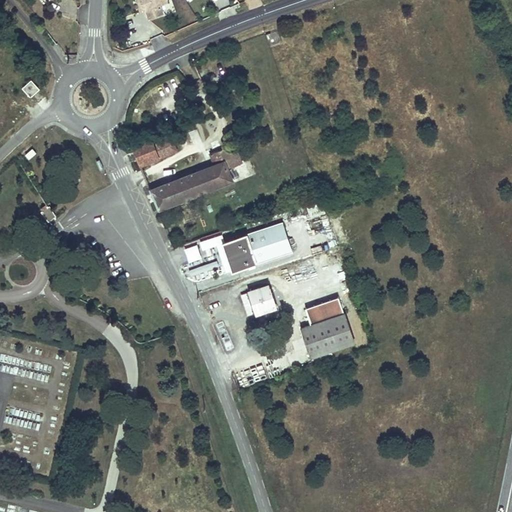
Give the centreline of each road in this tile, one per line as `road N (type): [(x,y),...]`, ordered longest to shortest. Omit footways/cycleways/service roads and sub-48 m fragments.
road 1 (tertiary): [(120,172),(195,322),(265,511)]
road 2 (unclassified): [(310,0),(145,65)]
